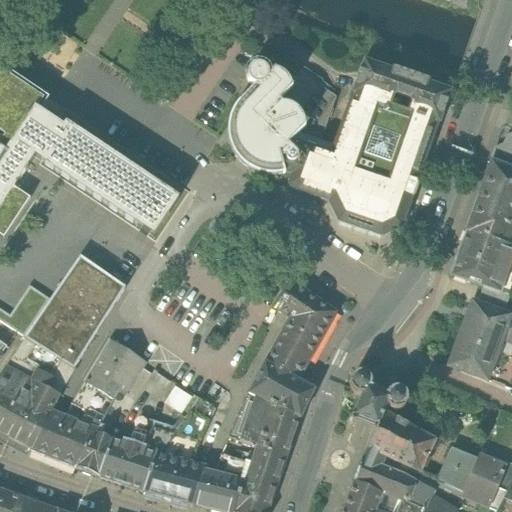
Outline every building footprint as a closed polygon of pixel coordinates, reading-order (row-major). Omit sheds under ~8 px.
[(324,80),(285,54),(274,70),(275,71),(277,72),(279,73),(281,74),(282,75),(284,76),(285,77),(286,78),(289,81),(290,84),(291,87),(292,88),(279,101),(282,105),(284,105),(285,105),(287,105),(288,105),(290,107),(291,107),(293,108),(294,109),(296,110),(297,111),(298,112),(299,113),(301,115),(302,118),(303,120),(303,121),(304,122),(304,123),(304,126),(305,127),(294,138),(299,143),(302,146),(306,144),(308,145),(308,144),(305,143),(337,97),(320,85),(324,80)] [(392,70),(363,61),(334,145),(311,137),(308,145),(308,144),(308,145),(306,144),(302,146),(302,147),(291,176),(288,185),(290,189),(328,202),(338,223),(382,238),(402,228),(413,198),(414,197),(418,185),(418,184),(417,184),(438,124),(440,124),(451,91),(429,84),(430,82),(392,69),(392,70)] [(274,70),(269,76),(267,75),(263,74),(260,75),(258,76),(256,78),(255,79),(254,81),(254,84),(254,86),(237,104),(234,109),(232,113),(230,118),(229,121),(228,125),(228,128),(228,132),(228,137),(229,141),(229,144),(230,147),(231,150),(234,156),(239,161),(242,165),(246,168),(251,171),(257,174),(263,175),(273,176),(284,174),(285,173),(291,176),(302,147),(302,146),(299,143),(294,138),(305,127),(304,126),(304,123),(304,122),(303,121),(303,120),(302,118),(301,115),(299,113),(298,112),(297,111),(296,110),(294,109),(293,108),(291,107),(290,107),(288,105),(287,105),(285,105),(284,105),(282,105),(279,101),(292,88),(291,87),(290,84),(289,81),(286,78),(285,77),(284,76),(282,75),(281,74),(279,73),(277,72),(275,71),(274,70)] [(0,209),(12,191),(14,188),(34,157),(153,237),(168,215),(179,199),(65,124),(63,127),(27,103),(0,143),(0,209)] [(502,148),(494,150),(489,164),(491,164),(511,171),(511,163),(507,162),(511,149),(511,134),(505,137),(502,148)] [(511,171),(491,164),(466,231),(511,247),(511,171)] [(12,191),(0,209),(0,236),(3,239),(30,199),(14,188),(12,191)] [(511,247),(466,231),(451,277),(483,289),(500,295),(500,293),(510,266),(511,267),(511,247)] [(24,338),(24,339),(24,340),(25,339),(51,356),(74,370),(125,289),(80,257),(50,300),(29,331),(24,338)] [(336,313),(295,285),(279,313),(289,319),(265,364),(297,381),(336,314),(336,313)] [(10,316),(9,317),(29,331),(50,300),(29,286),(10,316)] [(500,295),(483,289),(477,304),(504,314),(510,297),(500,293),(500,295)] [(477,304),(471,303),(449,367),(487,380),(502,338),(511,343),(511,317),(504,314),(477,304)] [(10,316),(0,309),(0,321),(24,338),(29,331),(9,317),(10,316)] [(0,435),(2,436),(51,356),(24,340),(6,368),(0,377),(0,435)] [(145,365),(109,342),(88,377),(118,394),(124,397),(145,365)] [(51,356),(2,436),(30,451),(52,412),(60,396),(60,395),(75,371),(74,370),(51,356)] [(297,381),(265,364),(248,395),(299,419),(300,420),(305,406),(291,396),(299,382),(297,381)] [(369,378),(367,376),(364,374),(362,374),(360,373),(356,374),(354,375),(352,377),(351,379),(349,381),(349,383),(349,386),(349,387),(351,390),(352,392),(354,393),(356,394),(359,395),(362,395),(352,421),(374,430),(383,414),(387,407),(390,409),(392,410),(395,411),(398,411),(400,410),(402,409),(403,408),(405,406),(406,404),(406,402),(406,400),(406,398),(406,397),(405,394),(402,392),(400,390),(398,390),(394,389),(391,390),(389,391),(387,393),(386,395),(370,388),(371,384),(370,382),(370,380),(369,378)] [(118,394),(88,377),(72,404),(87,412),(80,425),(83,426),(85,424),(97,431),(100,426),(118,394)] [(177,385),(165,401),(183,414),(195,397),(177,385)] [(248,395),(229,438),(249,446),(248,447),(286,459),(299,419),(248,395)] [(177,429),(169,441),(197,450),(216,410),(198,398),(177,429)] [(80,425),(65,417),(60,415),(52,412),(31,451),(41,455),(76,469),(96,433),(97,431),(85,424),(83,426),(80,425)] [(434,440),(383,414),(374,430),(367,449),(385,457),(419,473),(434,440)] [(140,417),(125,441),(122,440),(121,443),(111,439),(98,477),(144,492),(156,454),(159,455),(169,441),(177,429),(140,417)] [(100,426),(97,431),(96,433),(101,435),(105,427),(100,426)] [(101,435),(96,433),(76,469),(98,477),(111,439),(101,435)] [(169,441),(159,455),(156,454),(144,492),(192,506),(205,472),(206,468),(192,464),(197,450),(169,441)] [(247,488),(273,496),(286,459),(248,447),(242,462),(246,463),(242,477),(250,480),(247,488)] [(385,457),(367,449),(354,481),(398,501),(401,502),(409,505),(418,483),(406,477),(381,467),(385,457)] [(453,449),(438,481),(439,482),(462,493),(476,460),(453,449)] [(479,455),(463,494),(489,504),(496,488),(497,489),(507,468),(507,466),(479,455)] [(511,469),(507,468),(497,489),(496,488),(489,504),(498,508),(504,499),(511,483),(511,469)] [(233,511),(242,480),(205,472),(192,506),(217,511),(233,511)] [(398,501),(354,481),(342,511),(397,511),(401,502),(398,501)] [(462,493),(439,482),(435,492),(433,497),(453,509),(462,493)] [(435,492),(418,483),(409,505),(425,511),(433,497),(435,492)] [(267,511),(273,496),(247,488),(235,511),(267,511)] [(54,511),(55,511),(0,490),(0,511),(54,511)] [(425,511),(424,511),(455,511),(456,511),(453,509),(433,497),(425,511)] [(401,502),(397,511),(424,511),(425,511),(409,505),(401,502)]
